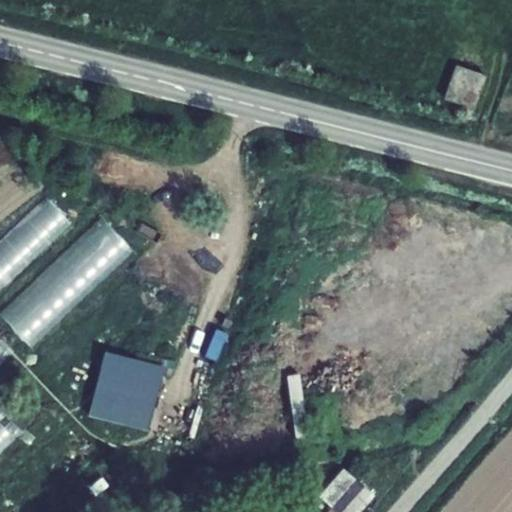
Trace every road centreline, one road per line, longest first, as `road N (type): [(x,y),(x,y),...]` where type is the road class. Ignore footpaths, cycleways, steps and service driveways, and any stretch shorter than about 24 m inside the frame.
road 1 (secondary): [(0,41),(511,170)]
road 2 (unclassified): [(396,511),(511,379)]
